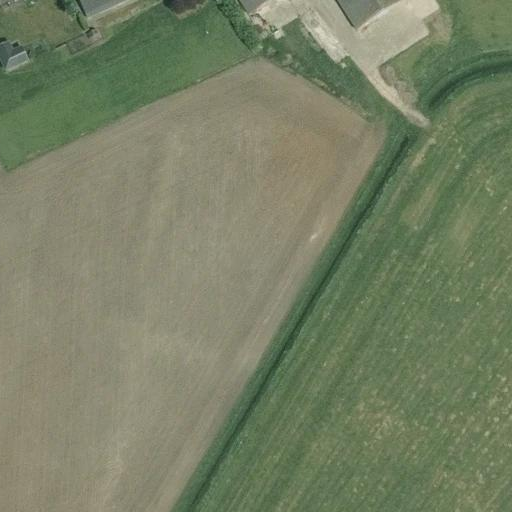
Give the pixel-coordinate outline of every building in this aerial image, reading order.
[(79,0),(86,15),(117,0),(79,0)] [(275,0),(240,0),(250,16),(275,0)] [(407,0),(338,0),(358,31),(407,0)] [(342,60),(352,52),(339,36),(329,45),(342,60)] [(4,54),(13,69),(32,56),(23,42),(4,54)]
